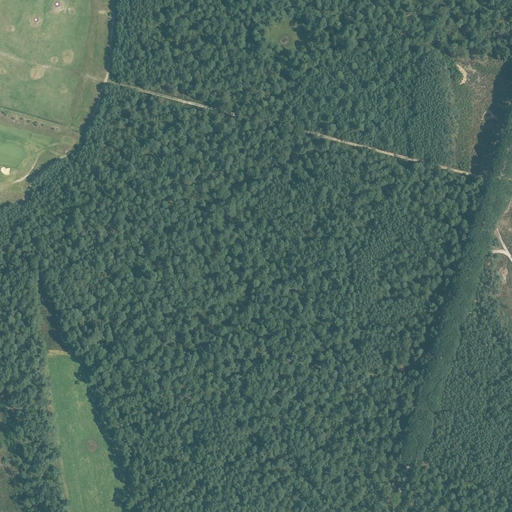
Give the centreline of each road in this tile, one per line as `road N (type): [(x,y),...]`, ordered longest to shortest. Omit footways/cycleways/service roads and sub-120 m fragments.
road 1 (track): [(0,54),(511,185)]
road 2 (track): [(511,139),(393,511)]
road 3 (track): [(95,394),(212,392),(276,359),(434,380)]
road 4 (track): [(0,208),(26,200),(31,180),(83,141),(106,80),(113,0)]
